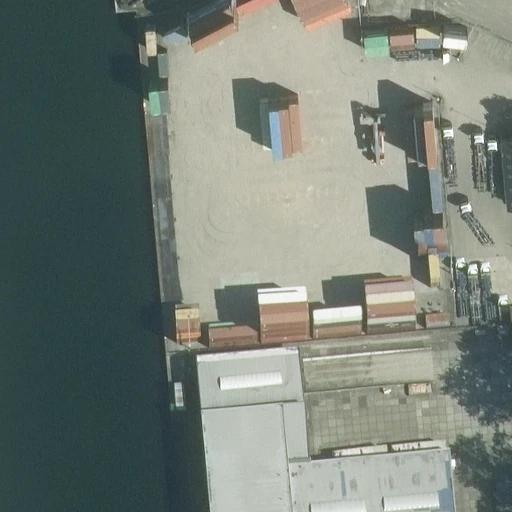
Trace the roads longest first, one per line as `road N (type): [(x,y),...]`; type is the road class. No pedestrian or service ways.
road 1 (unknown): [(358,67),(246,70),(233,79),(229,187),(241,248),(269,261),(330,260),(357,237),(362,214)]
road 2 (unknown): [(490,81),(499,222),(511,272)]
road 3 (unknown): [(490,354),(319,367)]
road 4 (unknown): [(496,416),(333,430)]
road 5 (unknown): [(362,214),(358,67)]
road 6 (unknown): [(490,81),(447,69),(358,67)]
